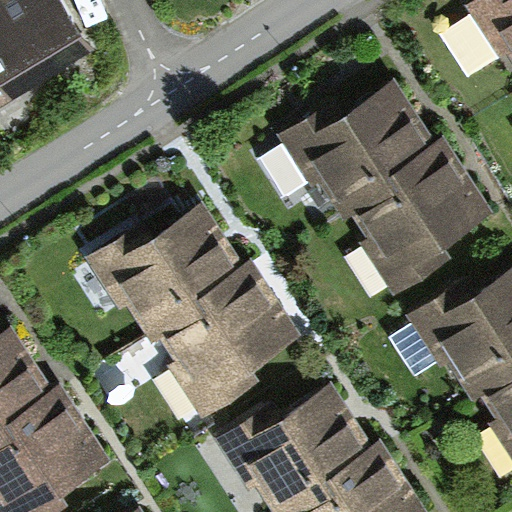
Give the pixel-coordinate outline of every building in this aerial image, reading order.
[(0,0),(0,93),(80,46),(52,0),(0,0)] [(511,0),(468,0),(503,53),(508,45),(511,51),(511,0)] [(331,93),(279,126),(312,179),(322,173),(345,210),(352,205),(403,173),(393,158),(435,132),(395,69),(339,105),(331,93)] [(369,231),(362,236),(395,288),(450,253),(440,237),(490,205),(441,129),(435,132),(393,158),(403,173),(352,205),(369,231)] [(140,218),(86,252),(120,306),(131,299),(154,334),(162,329),(209,299),(199,283),(243,255),(204,193),(147,229),(140,218)] [(162,329),(177,353),(170,357),(203,410),(262,373),(252,358),(301,327),(251,249),(243,255),(199,283),(209,299),(162,329)] [(463,268),(404,306),(451,374),(459,368),(475,392),(483,387),(511,367),(511,256),(472,282),(463,268)] [(0,435),(18,424),(8,409),(48,383),(5,317),(0,320),(0,435)] [(499,410),(491,416),(511,448),(511,367),(483,387),(499,410)] [(267,400),(216,431),(250,486),(257,481),(276,511),(289,511),(291,511),(340,480),(328,460),(372,433),(334,372),(273,410),(267,400)] [(18,424),(0,435),(0,511),(39,511),(66,495),(58,484),(110,451),(61,375),(48,383),(8,409),(18,424)] [(291,511),(427,511),(437,506),(385,424),(372,433),(328,460),(340,480),(291,511)] [(148,511),(140,499),(119,511),(148,511)]
